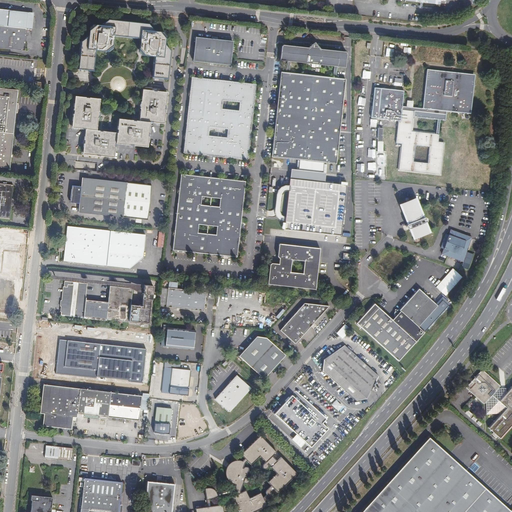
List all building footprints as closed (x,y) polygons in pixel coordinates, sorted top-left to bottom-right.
[(28,12),(0,8),(0,48),(25,51),(28,29),(33,29),(34,20),(28,12)] [(112,47),(113,37),(139,39),(138,49),(139,50),(144,57),(154,58),(152,78),(166,79),(169,53),(164,46),(164,40),(158,33),(153,32),(147,25),(108,21),(101,27),(96,27),(95,26),(88,32),(87,37),(80,43),(78,70),(81,70),(93,71),(95,51),(105,53),(109,49),(112,47)] [(232,42),(195,38),(193,61),(229,65),(232,42)] [(315,43),(311,45),(307,48),(283,45),(281,45),(281,47),(280,61),(287,61),(286,73),(280,72),(271,157),(300,160),(324,162),(336,163),(339,131),(344,79),(336,78),(338,67),(345,67),(346,54),(346,52),(345,52),(320,50),(316,45),(315,43)] [(446,111),(470,114),(474,75),(454,73),(427,70),(423,109),(412,107),(406,107),(402,106),(404,91),(374,88),(371,118),(398,121),(396,144),(402,144),(398,170),(440,175),(444,142),(438,142),(439,134),(438,134),(440,120),(446,120),(446,111)] [(256,85),(191,77),(183,153),(247,160),(248,158),(249,158),(250,146),(249,146),(250,139),(251,139),(252,130),(250,130),(252,114),(254,114),(255,104),(253,104),(254,98),(256,98),(257,87),(255,87),(256,85)] [(16,90),(0,87),(0,166),(8,167),(14,113),(18,113),(19,104),(15,104),(16,90)] [(77,97),(74,99),(71,126),(74,129),(84,130),(82,152),(85,156),(111,158),(114,156),(115,147),(115,145),(144,147),(147,145),(148,126),(150,124),(161,125),(163,123),(166,95),(164,92),(145,91),(141,93),(140,106),(139,122),(134,122),(120,120),(117,122),(116,134),(101,132),(96,132),(98,115),(99,102),(96,99),(77,97)] [(324,162),(300,160),(299,170),(323,172),(324,162)] [(183,173),(181,175),(173,250),(175,250),(175,252),(197,254),(197,252),(214,254),(213,256),(223,257),(223,255),(227,256),(229,257),(235,258),(237,256),(237,254),(238,254),(240,243),(238,243),(239,236),(240,236),(241,226),(240,226),(242,211),(243,211),(244,203),(243,203),(243,195),(245,195),(246,184),(245,184),(245,181),(243,181),(243,180),(223,178),(222,179),(204,177),(203,175),(183,173)] [(79,187),(72,186),(70,203),(78,204),(77,213),(146,220),(150,186),(80,178),(79,187)] [(0,183),(0,217),(9,219),(10,206),(11,199),(13,185),(0,183)] [(418,199),(399,206),(413,242),(432,236),(418,199)] [(145,234),(67,226),(65,245),(58,245),(58,251),(62,251),(62,250),(64,250),(63,261),(129,268),(142,257),(145,234)] [(450,231),(441,256),(463,264),(473,239),(450,231)] [(157,246),(163,247),(165,233),(160,232),(157,246)] [(272,264),(270,266),(268,285),(316,290),(320,249),(279,245),(278,257),(280,260),(280,265),(272,264)] [(453,269),(437,288),(446,296),(462,278),(453,269)] [(109,286),(108,302),(105,302),(106,300),(87,298),(87,300),(85,300),(87,283),(64,281),(61,315),(129,321),(128,323),(150,325),(154,287),(144,286),(144,288),(143,294),(142,307),(130,305),(132,288),(109,286)] [(177,283),(168,282),(165,307),(203,310),(205,292),(177,289),(177,283)] [(392,321),(378,308),(361,327),(398,361),(424,332),(418,326),(436,307),(418,290),(399,311),(396,310),(397,312),(394,313),(393,314),(394,319),(392,321)] [(444,298),(436,307),(418,326),(424,332),(450,304),(444,298)] [(304,304),(281,331),(295,344),(329,307),(304,304)] [(343,338),(351,329),(345,324),(337,333),(343,338)] [(196,331),(168,329),(167,338),(164,337),(164,340),(163,340),(162,348),(194,351),(196,331)] [(256,337),(238,356),(263,379),(285,355),(266,338),(256,337)] [(141,383),(145,349),(59,340),(55,374),(96,379),(96,377),(129,381),(129,382),(141,383)] [(344,345),(323,360),(322,370),(355,400),(365,399),(377,376),(344,345)] [(190,371),(172,369),(169,394),(187,396),(190,371)] [(511,385),(507,392),(506,387),(504,388),(499,389),(500,386),(482,370),(465,388),(483,404),(486,403),(485,411),(499,413),(500,414),(488,428),(500,438),(511,425),(511,385)] [(249,389),(235,376),(214,400),(228,412),(249,389)] [(46,415),(44,427),(73,429),(74,418),(78,418),(78,414),(139,421),(142,396),(45,386),(42,414),(46,415)] [(293,396),(292,395),(274,414),(311,447),(328,429),(322,423),(326,418),(296,392),(293,396)] [(171,410),(156,408),(153,432),(169,434),(171,410)] [(238,511),(222,511),(221,506),(210,508),(206,508),(195,510),(195,511),(254,511),(266,506),(264,502),(272,495),(271,493),(274,490),(277,493),(297,474),(280,458),(276,461),(272,457),(276,453),(260,437),(241,456),(244,459),(242,461),(240,461),(237,461),(234,461),(231,462),(229,464),(227,466),(226,469),(225,473),(225,476),(227,480),(229,483),(231,485),(235,486),(234,488),(235,492),(237,495),(232,498),(238,511)] [(511,511),(429,438),(362,511),(511,511)] [(72,449),(46,446),(44,458),(71,461),(72,449)] [(121,483),(84,479),(80,511),(118,511),(119,506),(121,483)] [(156,483),(147,482),(143,511),(170,511),(174,485),(166,484),(156,483)] [(234,488),(217,494),(218,498),(235,492),(234,488)] [(210,489),(205,489),(206,501),(210,500),(218,498),(217,494),(210,489)] [(51,511),(53,499),(32,497),(31,502),(33,502),(31,511),(51,511)]
